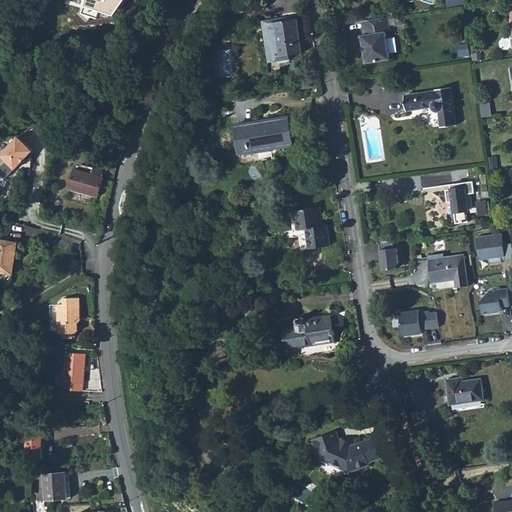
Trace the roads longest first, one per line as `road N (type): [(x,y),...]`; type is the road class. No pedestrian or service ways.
road 1 (tertiary): [(189,0),(146,80),(104,261),(105,350),(138,511)]
road 2 (residential): [(511,345),(372,364),(315,0)]
